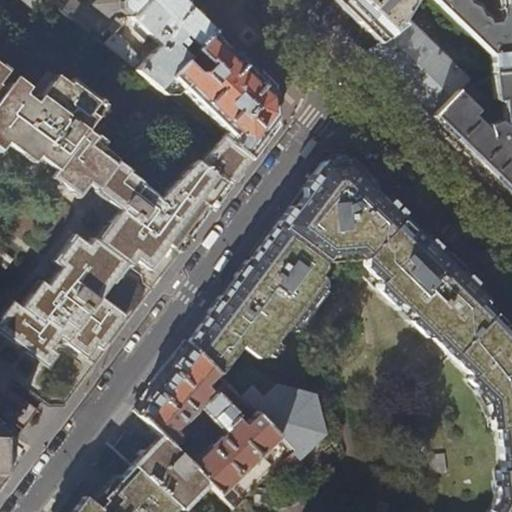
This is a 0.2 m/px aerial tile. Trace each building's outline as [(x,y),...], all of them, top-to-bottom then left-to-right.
[(43,0),(21,0),(35,10),(43,0)] [(181,0),(47,0),(90,34),(101,20),(75,0),(72,0),(68,6),(60,0),(97,0),(93,5),(108,19),(115,11),(121,9),(136,24),(132,28),(147,44),(151,40),(157,45),(141,62),(135,56),(137,55),(114,33),(122,23),(115,17),(105,29),(112,35),(104,45),(158,87),(181,62),(191,51),(212,29),(182,0),(181,0)] [(307,0),(330,0),(354,22),(343,34),(363,54),(400,27),(398,24),(403,16),(412,0),(307,0)] [(511,0),(429,0),(488,57),(490,75),(511,72),(511,0)] [(400,27),(363,54),(398,88),(430,119),(465,82),(468,80),(403,16),(398,24),(400,27)] [(250,66),(212,29),(191,51),(206,66),(199,74),(193,73),(181,62),(158,87),(157,87),(167,97),(177,97),(181,92),(225,135),(222,140),(248,160),(273,126),(270,86),(250,66)] [(170,254),(223,184),(227,187),(248,160),(222,140),(221,142),(220,141),(194,166),(192,164),(154,201),(135,187),(137,185),(124,176),(111,166),(113,163),(113,162),(97,150),(88,144),(92,139),(88,135),(84,132),(92,120),(89,118),(99,105),(69,83),(65,87),(52,78),(32,104),(20,96),(6,85),(1,91),(0,90),(0,78),(4,73),(0,69),(0,396),(2,398),(13,382),(45,407),(55,407),(61,399),(86,366),(87,364),(111,333),(126,313),(139,295),(158,270),(170,254)] [(511,72),(490,75),(492,102),(498,102),(500,116),(495,117),(496,121),(488,124),(488,128),(475,117),(482,110),(475,102),(480,96),(465,82),(430,119),(459,147),(505,192),(511,198),(511,72)] [(25,89),(11,79),(6,85),(20,96),(25,89)] [(93,121),(103,108),(99,105),(89,118),(92,120),(93,121)] [(101,146),(92,139),(88,144),(97,150),(101,146)] [(363,176),(347,160),(324,161),(186,343),(217,374),(218,376),(241,347),(257,359),(264,357),(284,332),(291,330),(324,287),(324,279),(320,276),(325,269),(324,261),(330,253),(356,252),(363,259),(364,276),(395,305),(398,302),(415,318),(411,321),(428,337),(433,337),(473,376),(470,379),(493,401),(495,429),(500,429),(504,469),(499,470),(501,500),(494,511),(511,511),(511,319),(482,291),(429,239),(363,176)] [(126,173),(113,163),(111,166),(124,176),(126,173)] [(511,206),(511,198),(505,192),(501,196),(511,206)] [(217,374),(186,343),(184,341),(169,360),(146,391),(132,409),(137,415),(160,437),(181,457),(191,467),(206,482),(218,494),(278,435),(254,411),(245,420),(244,423),(242,422),(242,421),(236,414),(246,403),(241,398),(224,381),(213,391),(206,384),(217,374)] [(251,389),(241,398),(246,403),(254,411),(278,435),(292,450),(298,455),(321,433),(315,395),(276,388),(262,401),(251,389)] [(160,437),(131,466),(176,506),(179,509),(206,482),(191,467),(181,457),(160,437)] [(169,511),(176,506),(131,466),(101,498),(104,501),(97,508),(84,497),(71,511),(169,511)]
